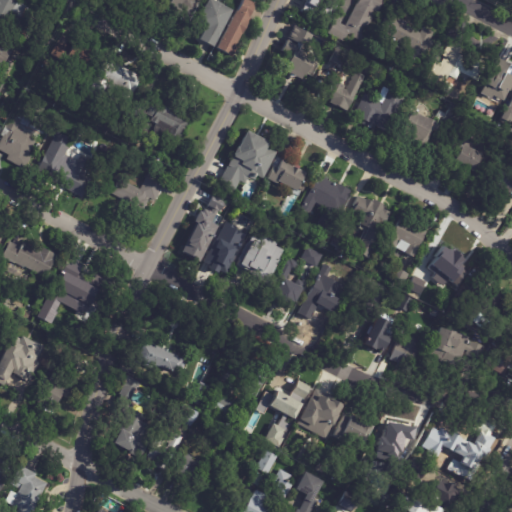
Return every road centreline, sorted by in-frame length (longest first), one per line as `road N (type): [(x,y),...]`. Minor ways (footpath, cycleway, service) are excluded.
road 1 (residential): [(511,402),(423,401),(381,388),(0,187)]
road 2 (tertiary): [(70,511),(115,334),(239,93),(276,0)]
road 3 (residential): [(511,262),(477,223),(417,185),(64,0)]
road 4 (residential): [(174,511),(0,420)]
